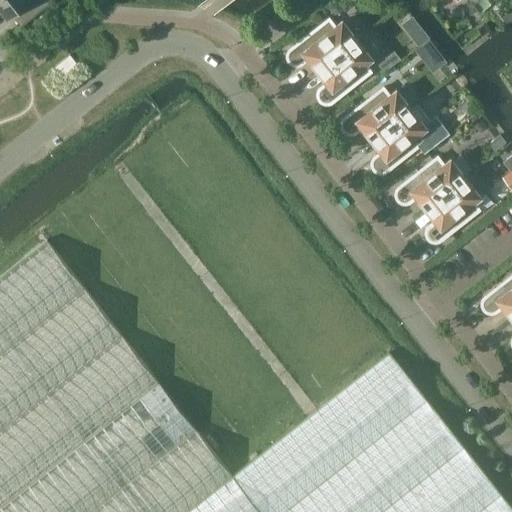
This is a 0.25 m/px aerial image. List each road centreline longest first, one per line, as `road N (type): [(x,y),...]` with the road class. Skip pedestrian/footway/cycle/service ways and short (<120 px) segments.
road 1 (unclassified): [(218,75),(414,315)]
road 2 (residential): [(241,57),(434,299)]
road 3 (unclassified): [(0,169),(154,51),(195,51),(218,75)]
road 4 (unclassified): [(414,315),(511,442)]
road 5 (residential): [(434,299),(511,396)]
